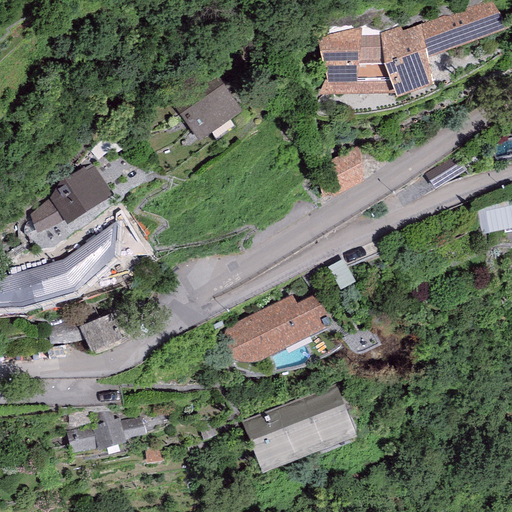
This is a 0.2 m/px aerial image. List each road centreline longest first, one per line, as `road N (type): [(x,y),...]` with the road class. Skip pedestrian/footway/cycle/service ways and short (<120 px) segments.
road 1 (residential): [(511,97),(206,286),(190,312)]
road 2 (residential): [(511,174),(190,312)]
road 3 (residential): [(190,312),(107,361),(0,372)]
